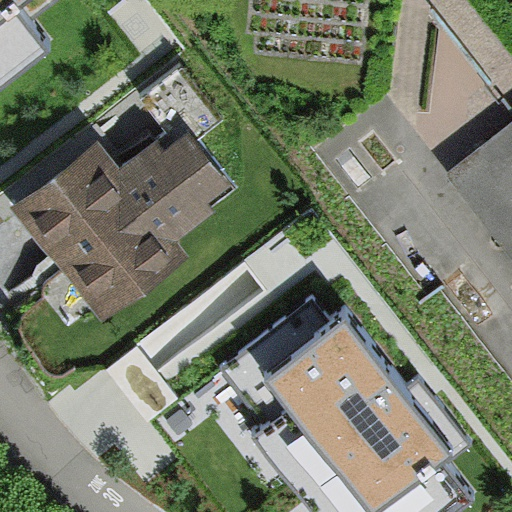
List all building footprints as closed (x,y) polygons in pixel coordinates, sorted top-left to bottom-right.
[(99,0),(48,43),(109,117),(187,52),(143,0),(99,0)] [(22,201),(110,312),(182,255),(171,241),(243,184),(190,118),(131,164),(107,134),(22,201)] [(511,242),(511,120),(453,165),(511,242)] [(245,425),(344,347),(286,274),(187,352),(245,425)] [(336,467),(371,511),(432,511),(492,466),(433,391),(336,467)]
